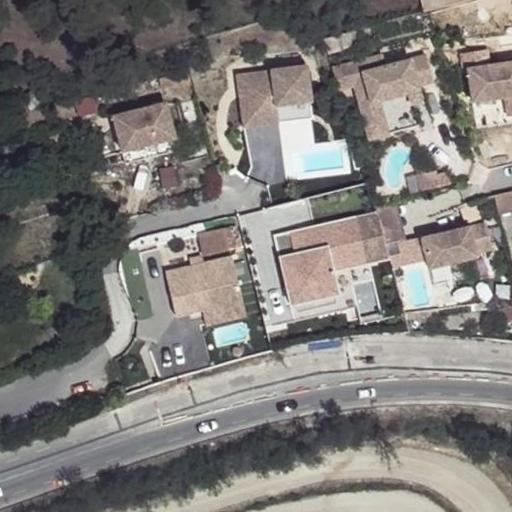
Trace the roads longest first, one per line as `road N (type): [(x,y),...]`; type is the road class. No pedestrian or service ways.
road 1 (secondary): [(511,367),(451,363),(332,375),(236,399),(131,445)]
road 2 (secondary): [(131,445),(336,398),(450,391),(511,397)]
road 3 (secondary): [(131,445),(0,490)]
